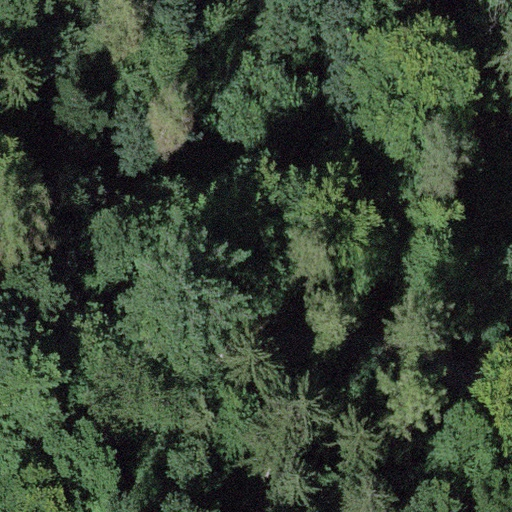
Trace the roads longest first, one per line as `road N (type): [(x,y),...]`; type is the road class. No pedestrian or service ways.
road 1 (track): [(511,391),(355,333),(249,343),(139,399),(62,454),(29,511)]
road 2 (track): [(511,271),(372,219),(199,182),(0,175)]
